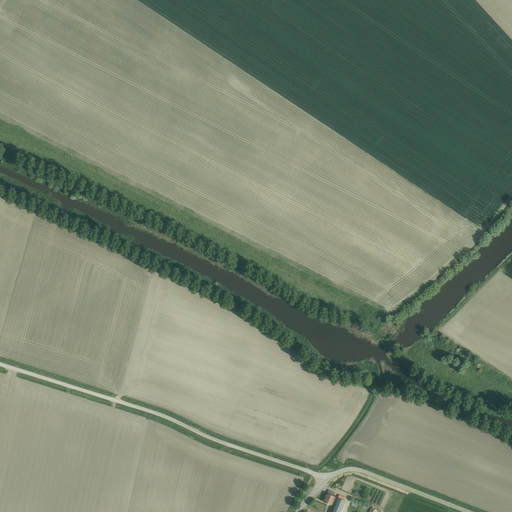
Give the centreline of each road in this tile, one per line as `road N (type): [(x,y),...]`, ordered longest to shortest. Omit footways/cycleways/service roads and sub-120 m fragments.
road 1 (unclassified): [(323,476),(0,364)]
road 2 (unclassified): [(467,511),(360,470),(323,476)]
